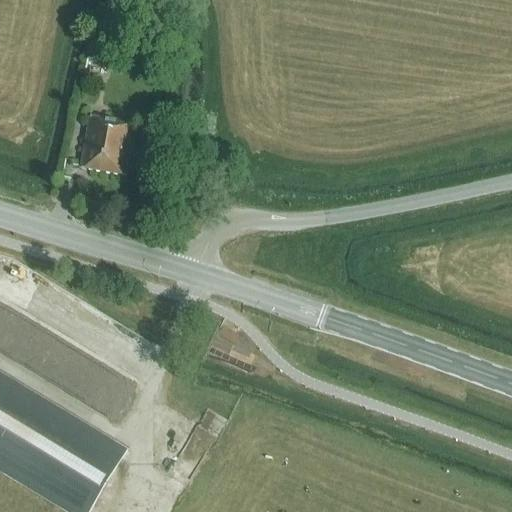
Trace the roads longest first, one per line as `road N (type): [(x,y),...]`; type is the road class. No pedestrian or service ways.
road 1 (unclassified): [(196,275),(212,234),(232,220),(300,222),(511,182)]
road 2 (primary): [(511,384),(196,275)]
road 3 (primary): [(196,275),(0,215)]
